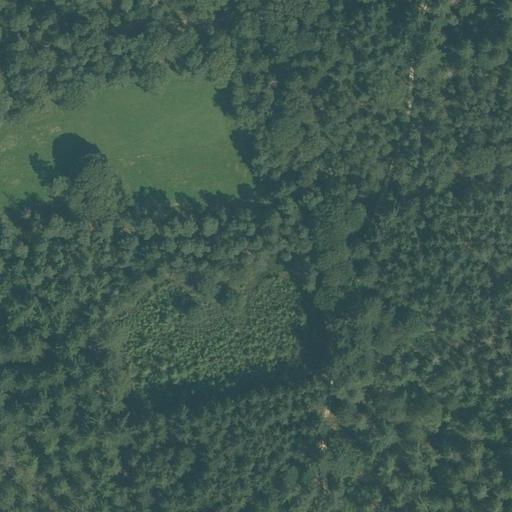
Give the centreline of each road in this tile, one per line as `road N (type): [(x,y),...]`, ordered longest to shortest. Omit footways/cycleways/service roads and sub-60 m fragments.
road 1 (track): [(414,0),(317,432),(326,511)]
road 2 (track): [(238,0),(207,15),(115,26),(0,60)]
road 3 (track): [(511,421),(317,432)]
